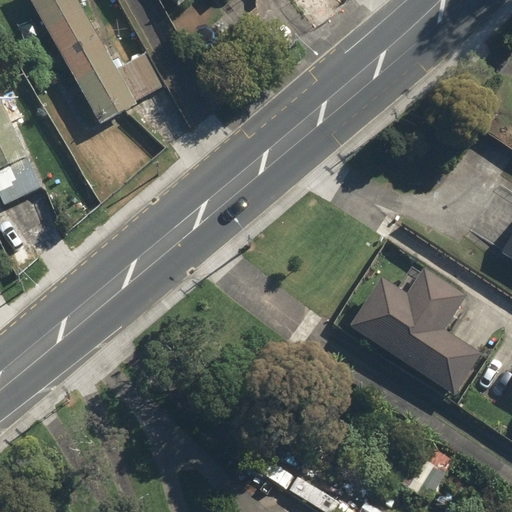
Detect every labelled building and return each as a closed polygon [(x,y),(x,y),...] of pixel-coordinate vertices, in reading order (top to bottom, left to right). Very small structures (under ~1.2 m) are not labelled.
[(34,0),(105,125),(141,105),(169,89),(150,55),(122,71),(82,0),(34,0)] [(175,0),(183,9),(193,0),(175,0)] [(259,40),(242,20),(212,45),(229,65),(259,40)] [(0,88),(0,189),(8,205),(46,188),(0,88)] [(511,236),(499,257),(511,265),(511,236)] [(373,285),(369,292),(341,335),(445,402),(472,360),(437,337),(457,306),(412,277),(397,300),(373,285)] [(413,442),(389,478),(422,500),(445,464),(413,442)]
